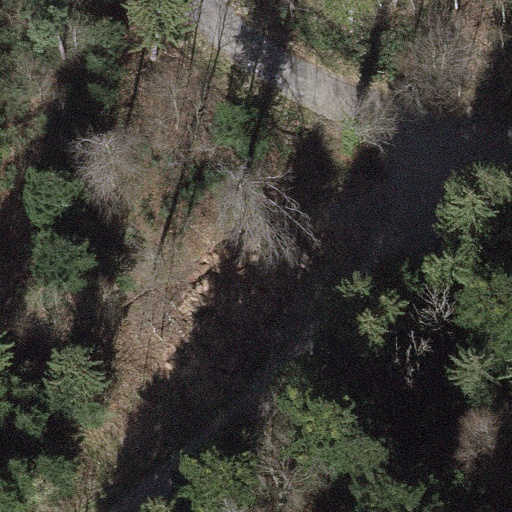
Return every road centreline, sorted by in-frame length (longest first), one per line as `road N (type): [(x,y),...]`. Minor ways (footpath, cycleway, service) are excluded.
road 1 (track): [(511,162),(456,202),(138,511)]
road 2 (track): [(503,167),(278,63),(199,0)]
